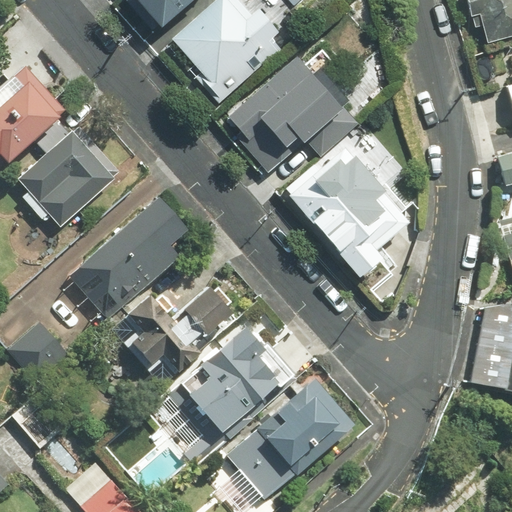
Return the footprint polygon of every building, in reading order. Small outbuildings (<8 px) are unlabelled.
[(189,0),(137,0),(159,26),(189,0)] [(250,13),(238,0),(213,0),(170,40),(219,94),(282,36),(256,8),(250,13)] [(511,0),(464,0),(469,18),(478,16),(484,40),(511,32),(511,0)] [(361,122),(296,47),(215,116),(266,175),(290,154),(285,148),(295,140),(319,158),(361,122)] [(63,111),(33,78),(21,83),(12,73),(0,83),(0,156),(6,163),(63,111)] [(116,172),(79,129),(20,180),(61,226),(115,179),(112,175),(116,172)] [(319,173),(310,164),(278,193),(357,280),(382,257),(376,250),(408,221),(344,150),(319,173)] [(511,153),(496,157),(501,183),(511,180),(511,153)] [(188,226),(157,191),(63,273),(105,320),(180,255),(169,242),(188,226)] [(236,316),(207,284),(170,317),(148,292),(123,314),(138,330),(126,341),(156,374),(167,364),(174,372),(236,316)] [(67,350),(40,319),(2,351),(29,383),(67,350)] [(286,374),(243,327),(215,352),(210,347),(195,360),(198,365),(176,385),(225,439),(250,417),(245,411),(286,374)] [(511,331),(502,381),(511,383),(511,331)] [(355,421),(315,375),(222,454),(262,501),(355,421)] [(75,417),(48,385),(10,416),(36,449),(75,417)] [(0,491),(9,484),(0,473),(0,491)] [(142,511),(111,477),(79,505),(84,511),(142,511)]
